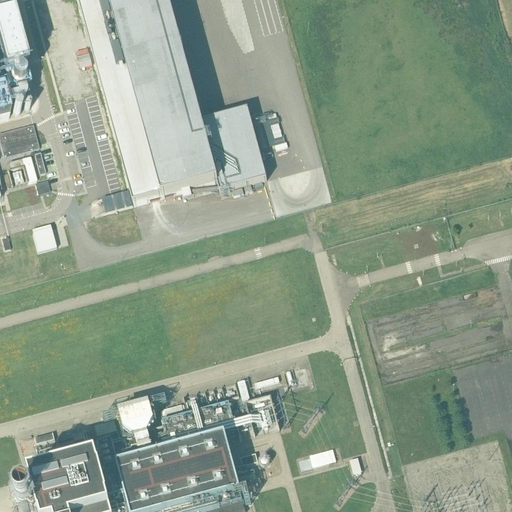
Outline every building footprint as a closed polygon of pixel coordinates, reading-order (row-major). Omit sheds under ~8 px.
[(76,0),(134,213),(220,190),(221,195),(267,183),(248,112),(202,125),(168,0),(76,0)] [(0,25),(0,63),(4,77),(25,72),(12,22),(0,25)] [(10,83),(12,90),(20,87),(17,80),(10,83)] [(33,128),(0,135),(0,146),(3,159),(38,151),(33,128)] [(21,162),(9,165),(11,171),(23,169),(21,162)] [(405,252),(428,246),(424,229),(401,235),(405,252)] [(253,375),(254,380),(278,376),(277,371),(253,375)] [(235,376),(240,394),(248,392),(243,373),(235,376)] [(255,403),(256,408),(217,417),(220,425),(264,414),(261,402),(255,403)] [(155,426),(149,406),(120,414),(124,433),(125,434),(135,439),(141,462),(117,468),(128,511),(182,511),(183,511),(194,509),(195,511),(245,511),(241,496),(225,439),(163,456),(154,458),(148,435),(155,426)] [(96,430),(116,426),(113,415),(94,418),(96,430)] [(301,465),(335,457),(332,443),(308,449),(309,453),(299,455),(301,465)] [(350,453),(351,461),(359,460),(357,452),(350,453)] [(256,456),(240,460),(242,469),(258,464),(256,456)] [(109,511),(97,463),(30,481),(38,511),(109,511)] [(7,469),(0,472),(0,478),(9,474),(7,469)]
